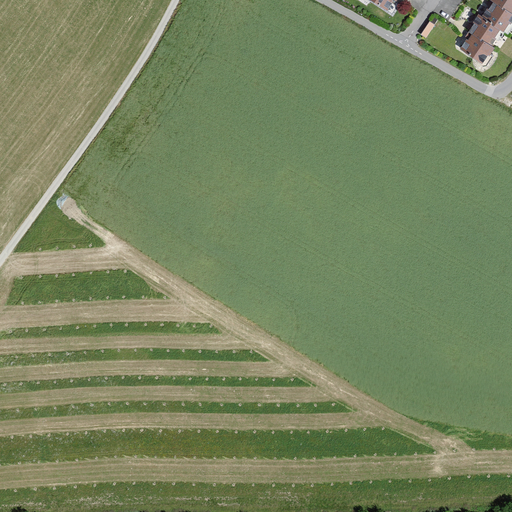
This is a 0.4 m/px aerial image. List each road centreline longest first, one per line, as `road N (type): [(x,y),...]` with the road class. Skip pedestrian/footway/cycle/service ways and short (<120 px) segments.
road 1 (track): [(0,264),(125,89),(177,0)]
road 2 (residential): [(511,84),(494,95),(318,0)]
